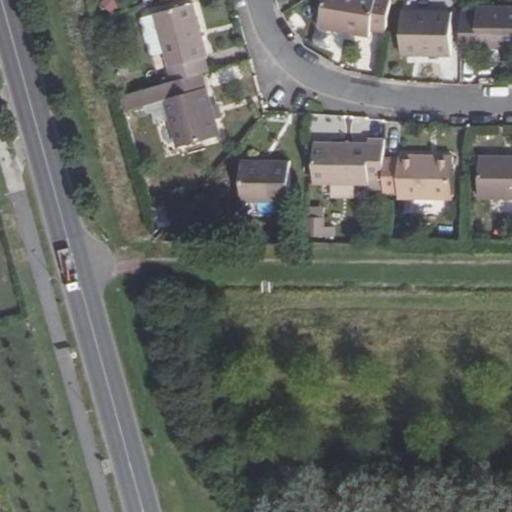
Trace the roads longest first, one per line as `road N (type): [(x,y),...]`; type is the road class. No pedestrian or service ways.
road 1 (track): [(128,271),(511,277)]
road 2 (tertiary): [(143,511),(61,215)]
road 3 (residential): [(258,0),(294,66),(349,91),(416,103),(511,103)]
road 4 (tertiary): [(1,0),(61,215)]
